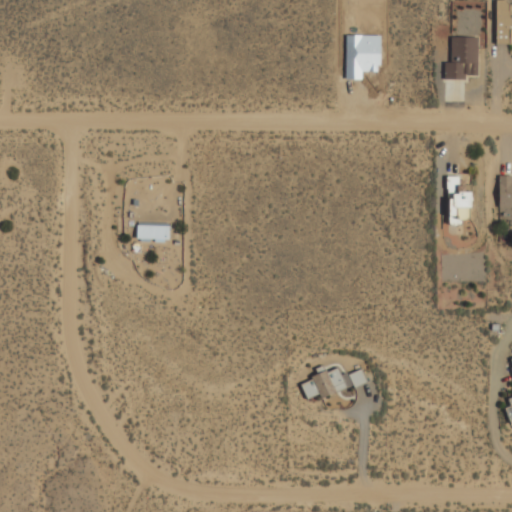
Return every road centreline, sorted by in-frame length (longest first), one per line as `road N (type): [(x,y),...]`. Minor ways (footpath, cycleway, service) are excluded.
road 1 (residential): [(0,127),(511,125)]
road 2 (residential): [(124,444),(158,481),(193,494),(511,495)]
road 3 (residential): [(75,128),(78,359),(124,444)]
